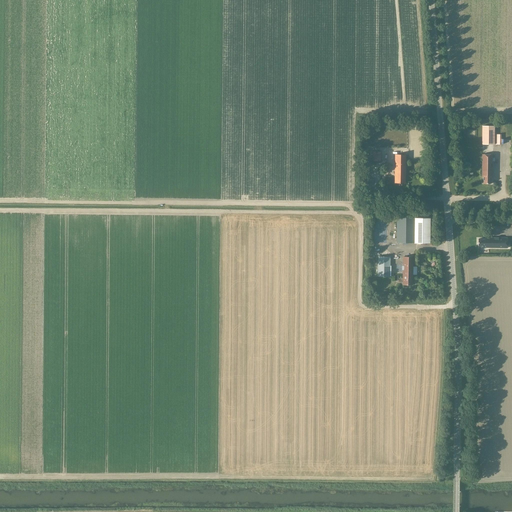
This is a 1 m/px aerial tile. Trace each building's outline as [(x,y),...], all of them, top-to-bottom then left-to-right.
[(494,144),(494,126),(482,126),(482,144),(494,144)] [(492,163),(492,154),(482,154),(482,176),(484,176),(484,183),(488,183),(488,184),(490,184),(491,184),(491,178),(492,178),(492,167),(492,163)] [(395,168),(395,183),(405,183),(405,155),(395,155),(395,164),(395,168)] [(397,217),(396,243),(430,243),(430,218),(397,217)] [(483,246),(483,248),(507,248),(507,238),(498,238),(494,237),(494,238),(485,238),(485,239),(478,239),(478,244),(478,246),(483,246)] [(390,277),(390,257),(377,257),(377,277),(390,277)] [(403,270),(403,285),(413,285),(413,257),(403,257),(403,266),(403,270)]
